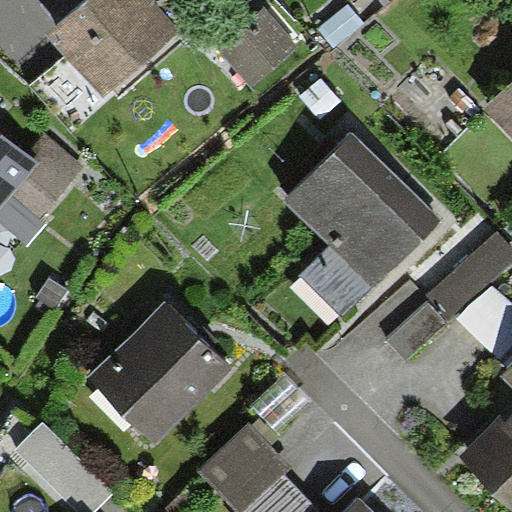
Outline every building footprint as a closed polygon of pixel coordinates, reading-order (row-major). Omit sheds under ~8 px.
[(154,0),(89,0),(37,47),(90,107),(159,45),(134,18),(154,0)] [(250,17),(212,55),(244,87),(282,49),(250,17)] [(511,85),(485,112),(511,139),(511,85)] [(0,158),(0,197),(3,194),(30,218),(71,171),(37,141),(13,169),(0,158)] [(417,231),(331,152),(272,216),(321,261),(300,285),(336,319),(417,231)] [(506,257),(486,238),(376,351),(396,370),(506,257)] [(220,363),(164,310),(91,385),(147,439),(220,363)] [(511,511),(511,371),(494,391),(511,407),(511,417),(460,474),(502,511),(511,511)] [(245,511),(277,483),(240,443),(193,486),(217,511),(245,511)]
